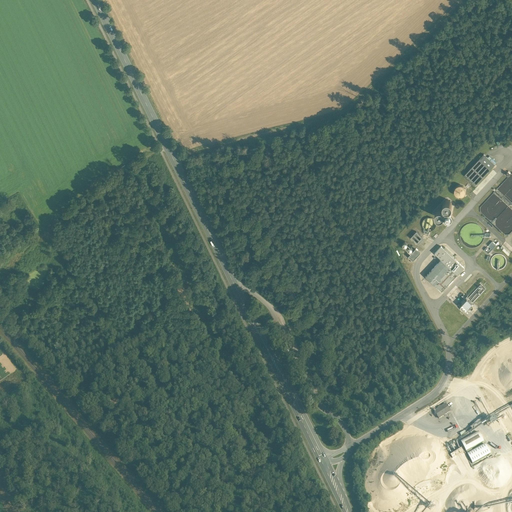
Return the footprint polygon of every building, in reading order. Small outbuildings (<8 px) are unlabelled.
[(491,169),(497,163),(485,152),(479,159),(491,169)] [(477,183),(489,170),(486,167),(480,175),(478,173),(476,175),(475,174),(472,178),(477,183)] [(458,183),(454,194),(464,197),(468,187),(458,183)] [(455,199),(449,201),(452,208),(458,205),(455,199)] [(414,249),(424,237),(418,231),(407,243),(414,249)] [(492,240),(484,249),(489,253),(497,244),(492,240)] [(416,259),(422,252),(418,247),(411,254),(416,259)] [(462,265),(446,250),(440,257),(441,259),(426,276),(435,284),(445,273),(450,278),(462,265)] [(468,309),(474,302),(469,297),(462,304),(468,309)] [(446,404),(434,411),(439,419),(451,411),(446,404)] [(479,432),(461,442),(466,451),(484,442),(479,432)] [(485,444),(467,454),(473,464),(491,454),(485,444)]
